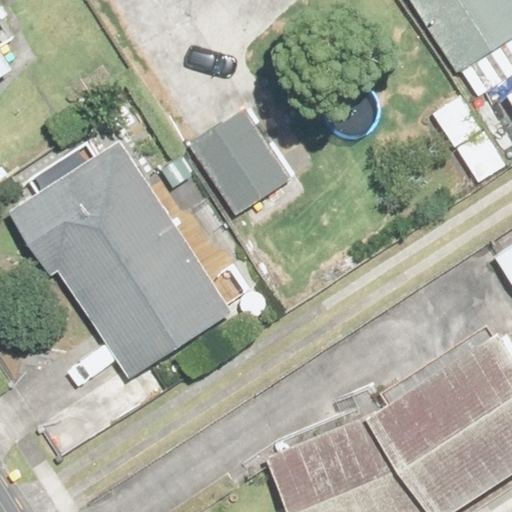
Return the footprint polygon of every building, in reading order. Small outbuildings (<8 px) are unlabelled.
[(511,78),(511,0),(417,0),(484,98),(511,78)] [(0,85),(24,71),(0,31),(0,85)] [(510,169),(466,98),(439,115),(483,186),(510,169)] [(304,177),(264,112),(200,151),(241,216),(304,177)] [(242,307),(123,141),(20,214),(140,381),(242,307)] [(511,250),(503,257),(511,271),(511,250)] [(276,446),(293,511),(464,511),(511,482),(511,332),(362,424),(276,446)]
